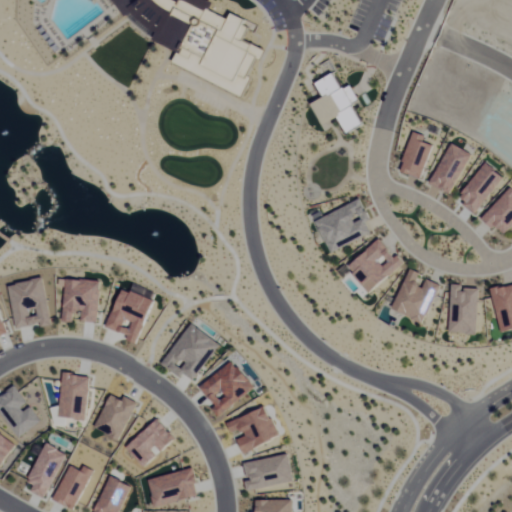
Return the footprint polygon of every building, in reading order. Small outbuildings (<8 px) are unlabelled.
[(363,125),(353,103),(359,100),(352,85),(342,90),(334,74),(317,82),(324,98),(313,103),(324,126),(340,119),(346,132),(363,125)] [(426,136),(415,131),(400,172),(421,179),(434,145),(424,141),(426,136)] [(432,184),(453,193),(471,152),(450,143),(432,184)] [(503,175),(484,162),(459,201),(478,213),(503,175)] [(511,226),(511,189),(511,188),(483,216),(504,236),(511,226)] [(330,252),(372,233),(366,221),(370,220),(361,199),(316,220),(330,252)] [(370,293),(405,263),(399,255),(395,258),(380,239),(348,266),(370,293)] [(394,312),(426,323),(440,283),(426,279),(424,286),(417,283),(420,272),(409,268),(394,312)] [(51,323),(43,278),(8,284),(16,328),(51,323)] [(82,321),(98,322),(101,281),(67,278),(63,321),(73,322),(74,312),(83,313),(82,321)] [(450,333),(478,334),(479,288),(463,288),(464,285),(452,284),(450,333)] [(501,333),(511,330),(511,285),(492,289),(501,333)] [(59,416),(86,419),(91,375),(64,372),(59,416)] [(41,421),(16,385),(0,395),(0,409),(19,437),(41,421)] [(119,439),(138,402),(125,395),(123,399),(112,393),(95,426),(119,439)] [(160,453),(176,437),(157,418),(126,447),(144,466),(159,452),(160,453)] [(0,465),(1,466),(17,444),(0,432),(0,465)] [(67,452),(47,442),(28,481),(35,484),(32,490),(45,497),(67,452)] [(245,461),(248,479),(245,480),(247,490),(294,480),(288,453),(245,461)] [(54,499),(75,509),(94,469),(85,464),(82,469),(71,464),(54,499)] [(148,478),(155,506),(199,495),(193,468),(148,478)] [(120,511),(131,483),(109,475),(95,511),(120,511)] [(256,498),(256,511),(252,511),(251,511),(293,511),(294,499),(256,498)]
